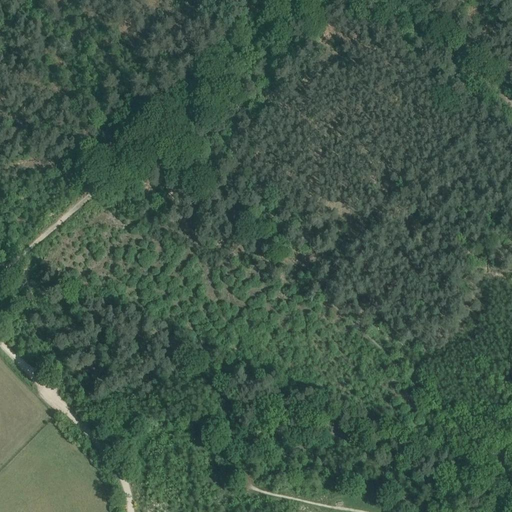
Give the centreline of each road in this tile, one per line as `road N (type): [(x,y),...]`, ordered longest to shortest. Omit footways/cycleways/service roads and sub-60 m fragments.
road 1 (track): [(157,132),(503,467)]
road 2 (track): [(128,511),(107,455),(0,344)]
road 3 (track): [(0,274),(157,132)]
road 4 (track): [(511,107),(399,0)]
